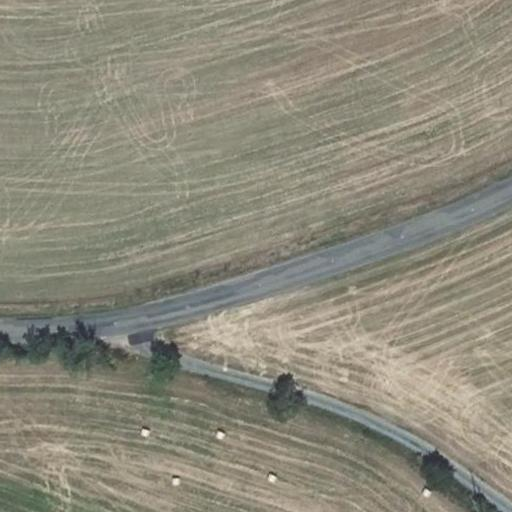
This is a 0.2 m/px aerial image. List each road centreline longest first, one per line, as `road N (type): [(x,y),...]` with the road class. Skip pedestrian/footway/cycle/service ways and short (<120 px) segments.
road 1 (tertiary): [(0,328),(130,321),(352,256),(511,194)]
road 2 (track): [(130,321),(142,345),(383,424),(511,508)]
